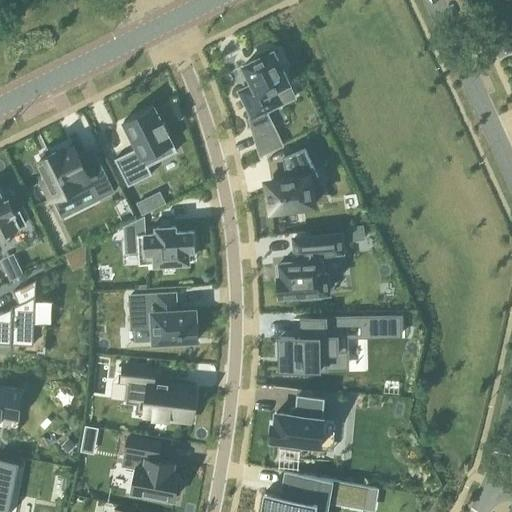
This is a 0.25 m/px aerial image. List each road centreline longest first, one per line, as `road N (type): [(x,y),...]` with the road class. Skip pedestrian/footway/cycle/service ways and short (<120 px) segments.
road 1 (residential): [(166,22),(203,115),(234,247),(234,368),(212,511)]
road 2 (residential): [(511,179),(431,0)]
road 3 (tertiary): [(0,108),(159,25)]
